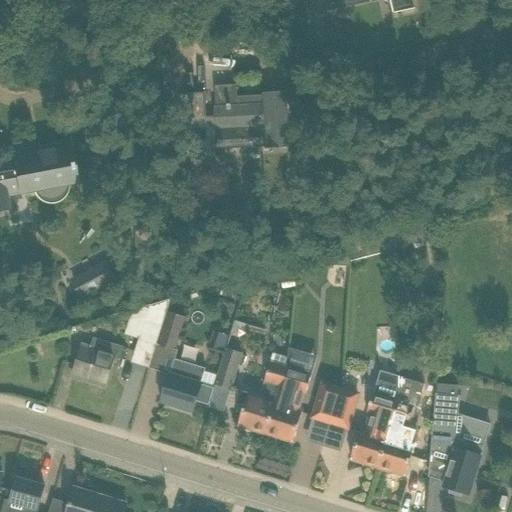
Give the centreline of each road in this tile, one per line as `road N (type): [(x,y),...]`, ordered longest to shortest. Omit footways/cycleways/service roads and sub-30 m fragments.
road 1 (tertiary): [(329,511),(0,412)]
road 2 (residential): [(0,96),(23,99),(168,69),(189,50),(180,0)]
